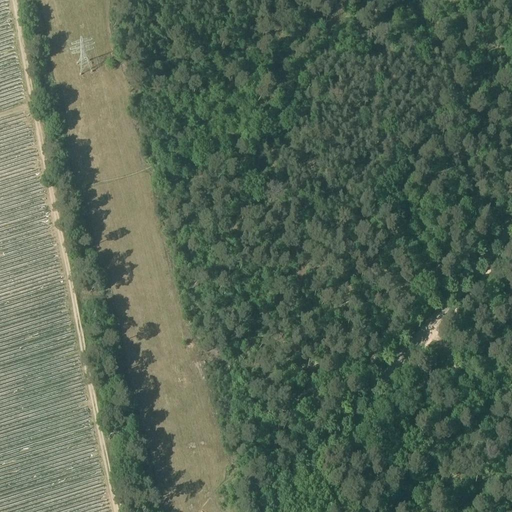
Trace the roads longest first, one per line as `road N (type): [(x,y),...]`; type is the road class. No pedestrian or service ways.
road 1 (track): [(56,204),(86,184),(140,172),(277,119),(298,78),(329,52),(373,35),(454,43),(511,0)]
road 2 (unclassified): [(277,511),(511,233)]
road 3 (track): [(56,204),(121,511)]
road 4 (track): [(13,0),(56,204)]
road 5 (track): [(511,453),(425,338)]
